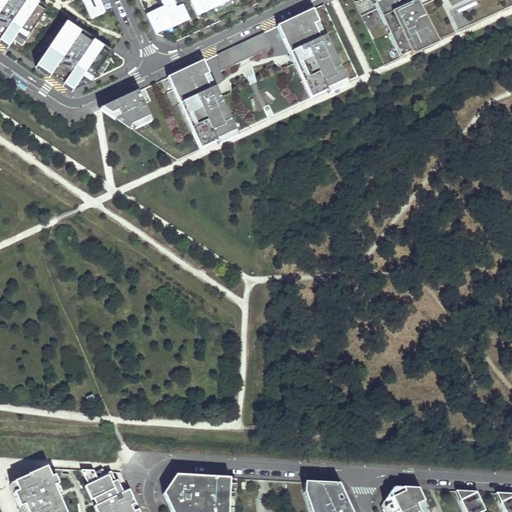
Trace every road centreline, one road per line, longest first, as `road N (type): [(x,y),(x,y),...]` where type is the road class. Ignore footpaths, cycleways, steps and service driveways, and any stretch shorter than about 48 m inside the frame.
road 1 (residential): [(364,472),(172,461),(149,481),(154,511)]
road 2 (residential): [(155,66),(75,103),(0,57)]
road 3 (residential): [(298,0),(155,66)]
road 4 (residential): [(364,472),(511,478)]
